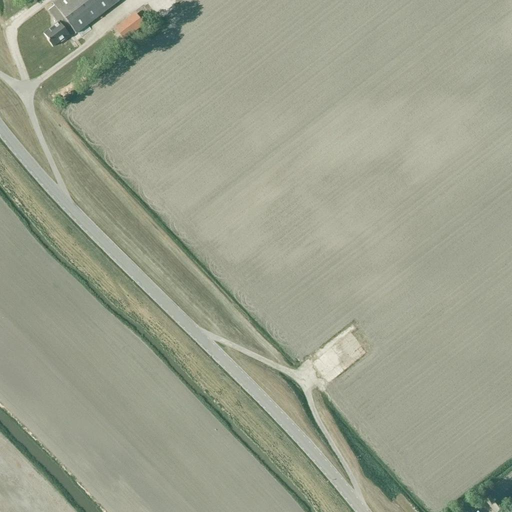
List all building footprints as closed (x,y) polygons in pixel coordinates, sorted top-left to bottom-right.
[(75,34),(119,0),(58,0),(53,5),(54,6),(64,19),(75,34)] [(54,6),(48,11),(57,23),(59,22),(64,19),(54,6)] [(135,13),(114,28),(123,40),(144,24),(135,13)] [(57,23),(43,33),(52,46),(68,35),(59,22),(57,23)] [(497,511),(506,506),(495,493),(491,487),(482,494),(495,511),(497,511)]
